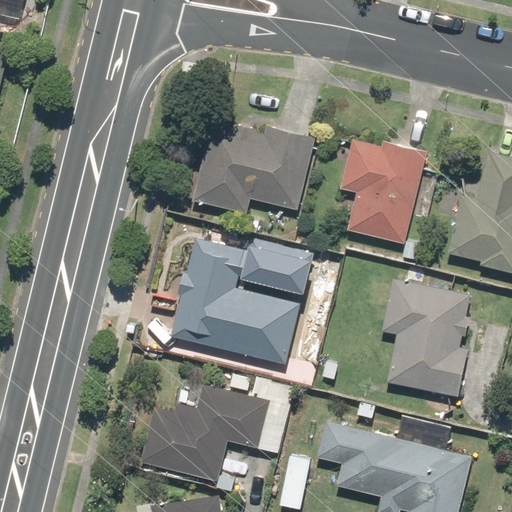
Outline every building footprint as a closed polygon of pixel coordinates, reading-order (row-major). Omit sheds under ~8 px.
[(265,134),(207,121),(189,203),(244,215),(247,198),(298,209),(314,134),(267,124),(265,134)] [(424,152),(350,137),(340,191),(355,194),(347,234),(406,246),(424,152)] [(511,157),(485,153),(478,197),(449,193),(444,222),(452,223),(446,257),(482,262),(481,269),(511,274),(511,157)] [(243,252),(192,240),(169,338),(285,364),(306,276),(241,261),(243,252)] [(408,280),(390,276),(381,329),(394,331),(385,383),(459,397),(467,352),(459,350),(469,295),(426,287),(430,267),(411,263),(408,280)] [(318,362),(297,359),(293,384),(314,388),(318,362)] [(173,411),(150,406),(137,460),(216,479),(225,439),(280,452),(295,389),(257,380),(254,392),(203,380),(196,409),(174,404),(173,411)] [(455,511),(469,453),(326,420),(318,454),(342,460),(335,486),(379,496),(374,511),(394,511),(396,509),(409,511),(455,511)] [(222,511),(221,499),(148,507),(148,511),(222,511)]
